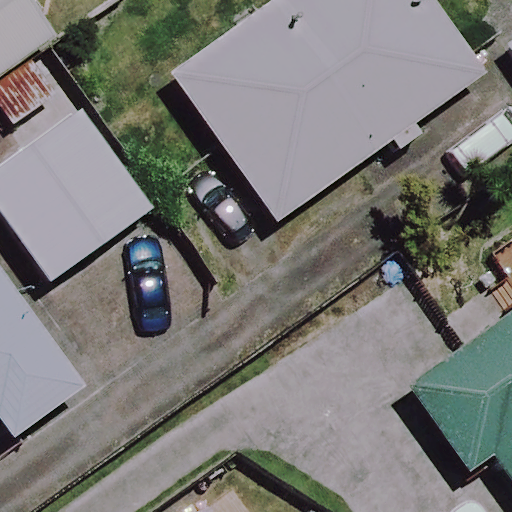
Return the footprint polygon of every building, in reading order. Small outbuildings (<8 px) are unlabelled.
[(0,0),(0,125),(6,133),(47,103),(17,62),(41,45),(8,0),(0,0)] [(472,84),(412,0),(281,0),(163,84),(266,230),(472,84)] [(511,43),(499,52),(511,70),(511,43)] [(141,216),(65,114),(0,162),(0,231),(43,289),(141,216)] [(71,393),(0,298),(0,439),(3,444),(71,393)] [(511,315),(398,397),(455,477),(478,460),(511,507),(511,315)]
